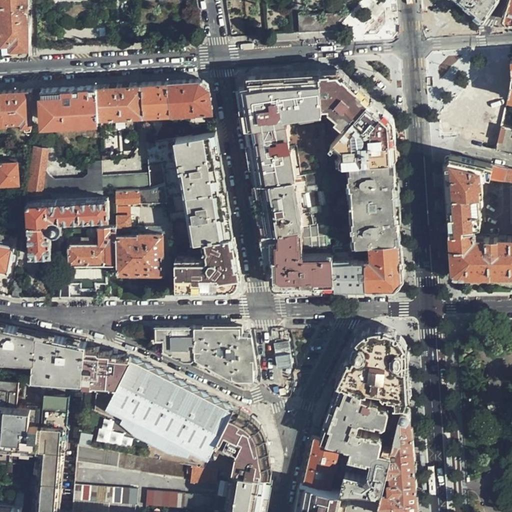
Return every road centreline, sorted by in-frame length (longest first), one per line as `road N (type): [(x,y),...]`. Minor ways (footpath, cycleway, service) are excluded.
road 1 (tertiary): [(221,57),(511,38)]
road 2 (residential): [(260,309),(221,57)]
road 3 (tertiary): [(0,71),(221,57)]
road 4 (residential): [(87,313),(108,334),(275,400)]
road 5 (residential): [(260,309),(87,313)]
road 6 (residential): [(295,437),(350,308)]
